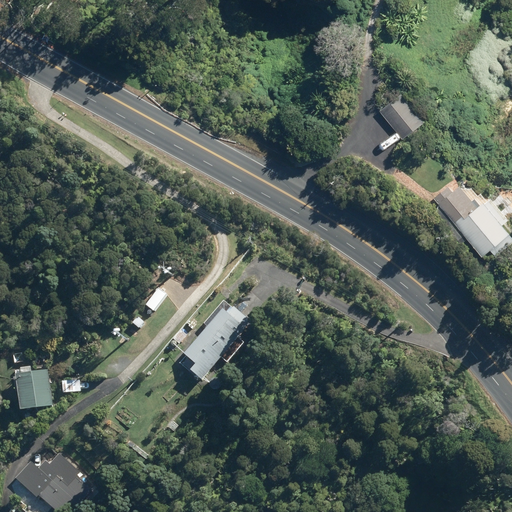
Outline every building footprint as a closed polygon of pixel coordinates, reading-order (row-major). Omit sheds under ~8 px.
[(379,111),(402,140),(424,122),(401,94),(379,111)] [(449,196),(438,205),(482,257),(509,234),(483,203),(477,208),(459,187),(449,196)] [(166,296),(158,290),(145,307),(153,313),(166,296)] [(246,333),(221,312),(182,357),(194,368),(189,374),(202,384),(246,333)] [(132,325),(138,330),(144,324),(137,319),(132,325)] [(13,379),(19,415),(52,409),(46,373),(13,379)] [(61,384),(62,395),(80,394),(79,382),(61,384)] [(23,422),(17,428),(21,432),(27,426),(23,422)] [(31,464),(15,481),(37,501),(40,498),(55,511),(73,511),(92,493),(77,478),(79,475),(59,455),(48,466),(45,463),(38,471),(31,464)]
